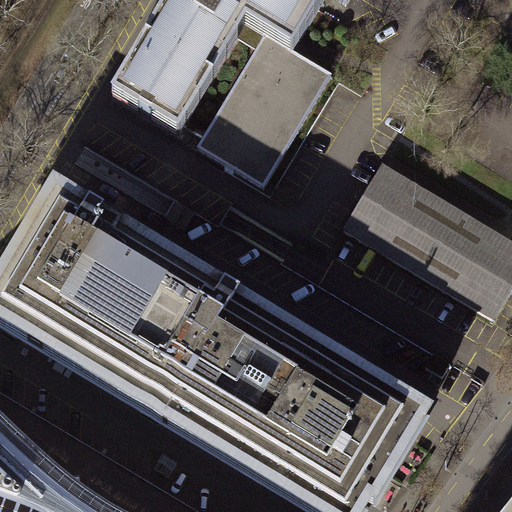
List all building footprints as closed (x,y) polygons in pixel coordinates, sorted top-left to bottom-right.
[(257,52),(266,38),(292,54),(324,0),(172,0),(113,99),(179,139),(240,37),(257,52)] [(499,320),(511,297),(511,237),(384,164),(345,233),(499,320)] [(88,214),(55,195),(0,286),(0,326),(308,511),(365,511),(370,505),(374,508),(427,419),(238,305),(241,302),(225,292),(223,296),(103,223),(105,220),(90,211),(88,214)] [(436,359),(428,372),(444,382),(452,369),(436,359)] [(0,511),(85,511),(66,497),(37,473),(9,447),(0,438),(0,511)]
